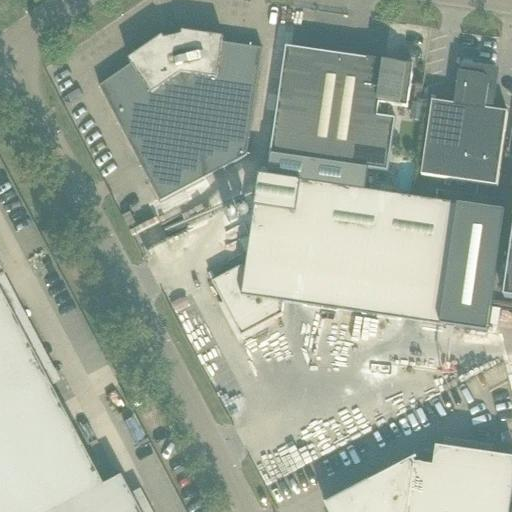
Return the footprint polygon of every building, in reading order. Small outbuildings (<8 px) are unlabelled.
[(132,65),(100,88),(160,203),(246,158),(262,50),(222,44),(223,39),(182,33),(182,37),(165,41),(163,37),(129,61),(132,65)] [(426,58),(435,59),(438,41),(429,40),(426,58)] [(407,108),(413,67),(367,60),(367,61),(286,49),(271,156),(388,173),(395,121),(388,120),(390,106),(407,108)] [(422,177),(497,188),(505,134),(507,114),(486,111),(489,84),(488,79),(484,77),(459,73),(454,106),(432,103),(430,123),(422,177)] [(417,104),(414,121),(422,122),(424,106),(417,104)] [(488,334),(505,214),(259,178),(246,269),(244,268),(243,267),(212,283),(241,338),(283,316),(282,314),(284,305),(488,334)] [(419,201),(431,203),(433,190),(421,189),(419,201)] [(0,511),(135,511),(118,479),(100,488),(0,298),(0,272),(0,273),(0,272),(0,511)] [(510,511),(511,499),(511,460),(437,449),(434,469),(414,466),(411,486),(384,482),(327,510),(327,511),(510,511)]
